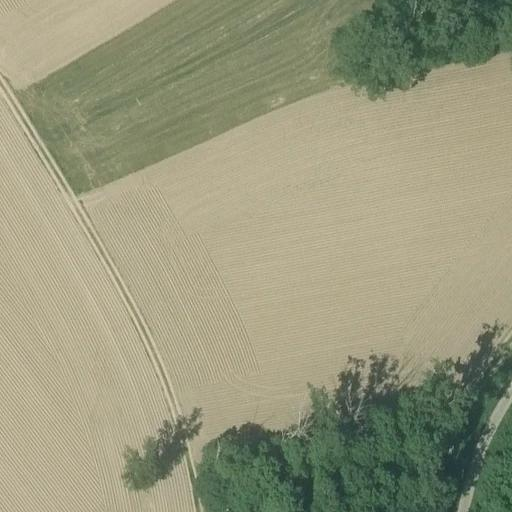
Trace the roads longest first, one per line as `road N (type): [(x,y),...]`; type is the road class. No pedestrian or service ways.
road 1 (track): [(0,104),(135,326),(176,424),(200,511)]
road 2 (track): [(511,337),(468,399),(428,511)]
